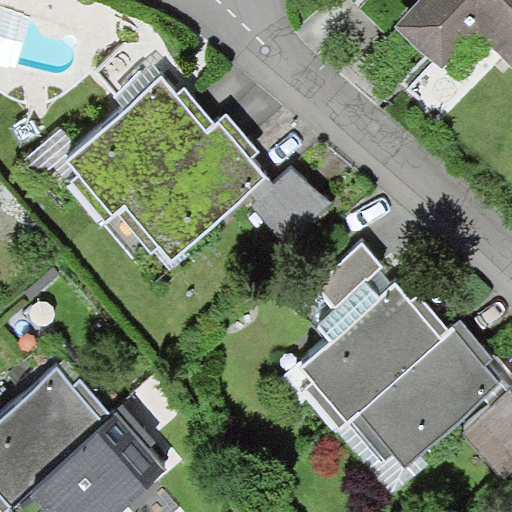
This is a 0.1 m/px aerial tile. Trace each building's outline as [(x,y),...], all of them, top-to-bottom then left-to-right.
[(511,0),(419,0),(395,25),(440,68),(475,31),(511,66),(511,0)] [(152,63),(115,97),(125,109),(161,77),(163,75),(152,63)] [(176,95),(161,77),(125,109),(67,160),(80,175),(72,183),(106,221),(117,212),(209,131),(187,106),(176,95)] [(185,88),(176,95),(187,106),(209,131),(215,125),(185,88)] [(227,114),(218,122),(227,133),(250,159),(259,151),(227,114)] [(227,133),(218,122),(215,125),(209,131),(117,212),(152,252),(158,246),(171,261),(250,191),(266,177),(250,159),(227,133)] [(326,203),(292,167),(273,184),(257,199),(250,206),(283,242),(326,203)] [(257,199),(273,184),(266,177),(250,191),(257,199)] [(383,266),(363,244),(317,286),(338,308),(367,282),(379,270),(383,266)] [(367,282),(380,297),(395,285),(379,270),(367,282)] [(338,308),(317,327),(331,342),(380,297),(367,282),(338,308)] [(348,422),(442,338),(420,313),(410,302),(395,285),(380,297),(331,342),(302,368),(314,382),(305,390),(340,429),(348,422)] [(418,295),(410,302),(420,313),(442,338),(450,331),(418,295)] [(461,321),(452,329),(469,348),(485,366),(493,359),(491,356),(461,321)] [(469,348),(452,329),(450,331),(442,338),(348,422),(384,461),(393,453),(406,467),(420,455),(484,398),(500,383),(485,366),(469,348)] [(500,383),(484,398),(491,406),(508,390),(511,386),(511,374),(494,354),(491,356),(493,359),(485,366),(500,383)] [(57,368),(0,419),(0,494),(11,507),(25,494),(111,416),(80,381),(74,386),(57,368)] [(511,471),(511,393),(508,390),(491,406),(462,432),(504,479),(511,471)] [(123,405),(111,416),(25,494),(42,511),(121,511),(168,471),(148,449),(156,442),(123,405)] [(348,422),(340,429),(338,431),(393,494),(428,463),(420,455),(406,467),(393,453),(384,461),(348,422)] [(5,511),(8,510),(11,507),(0,494),(0,510),(1,511),(5,511)] [(42,511),(25,494),(11,507),(8,510),(9,511),(42,511)]
